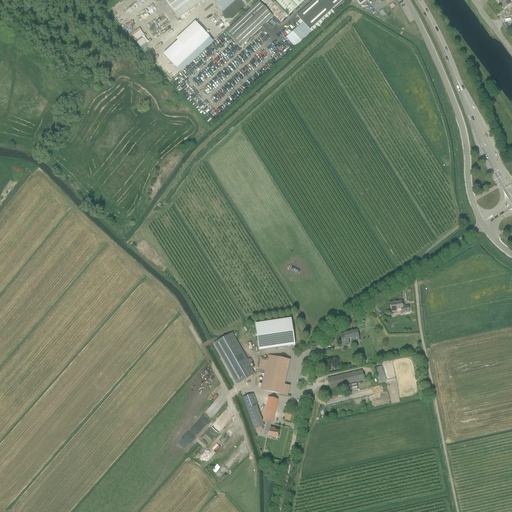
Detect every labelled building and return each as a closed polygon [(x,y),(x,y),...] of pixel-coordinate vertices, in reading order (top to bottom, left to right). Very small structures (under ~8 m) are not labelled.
[(164,0),(178,19),(203,0),(164,0)] [(261,0),(261,1),(281,23),(288,16),(273,0),(261,0)] [(275,0),(290,14),(304,0),(275,0)] [(332,10),(342,0),(355,0),(359,6),(360,5),(366,0),(323,0),(322,0),(315,0),(297,17),(310,31),(313,34),(335,14),(332,11),(332,10)] [(500,5),(503,9),(510,4),(508,0),(497,0),(501,4),(500,5)] [(259,1),(226,33),(240,48),(273,17),(259,1)] [(197,24),(163,55),(175,67),(208,36),(197,24)] [(392,313),(396,312),(396,310),(401,309),(402,313),(409,312),(408,306),(404,307),(404,305),(402,305),(401,302),(394,304),(394,303),(390,304),(392,313)] [(258,351),(290,346),(295,346),(291,319),(254,324),(258,351)] [(344,336),(340,337),(342,345),(349,343),(348,339),(351,338),(352,343),(354,343),(353,342),(359,341),(357,330),(343,334),(344,336)] [(214,343),(221,357),(237,384),(254,374),(249,365),(252,363),(250,359),(246,361),(239,347),(231,333),(214,343)] [(279,394),(286,360),(287,358),(279,356),(278,358),(269,356),(263,380),(264,381),(261,391),(279,394)] [(380,367),(375,368),(379,382),(384,381),(380,367)] [(364,380),(362,370),(335,376),(328,378),(330,388),(338,386),(364,380)] [(212,403),(219,396),(214,391),(207,398),(212,403)] [(242,398),(254,430),(263,427),(255,406),(256,406),(252,394),(242,398)] [(278,400),(270,398),(268,398),(263,422),(267,423),(266,427),(265,431),(269,432),(268,437),(269,437),(269,438),(271,438),(272,438),(272,437),(277,439),(277,438),(278,438),(278,436),(278,435),(279,432),(274,431),(275,429),(270,428),(271,424),(272,425),(278,400)] [(226,409),(200,439),(207,446),(233,415),(226,409)]
